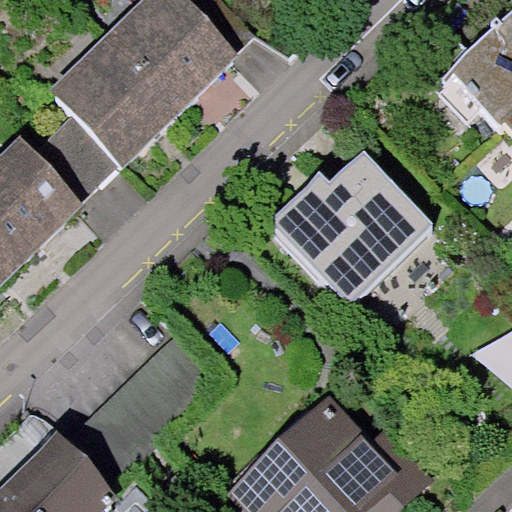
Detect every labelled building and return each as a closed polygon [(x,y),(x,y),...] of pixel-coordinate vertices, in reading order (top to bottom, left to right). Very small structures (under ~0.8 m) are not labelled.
[(244,41),(206,2),(190,18),(172,0),(151,0),(39,106),(67,135),(32,168),(20,155),(0,173),(0,299),(236,76),(222,61),(244,41)] [(511,39),(461,90),(511,139),(511,39)] [(321,170),(270,215),(347,299),(431,222),(366,150),(331,181),(321,170)] [(364,457),(327,417),(230,507),(234,511),(411,511),(435,489),(386,436),(364,457)] [(111,511),(53,451),(0,501),(0,511),(111,511)]
